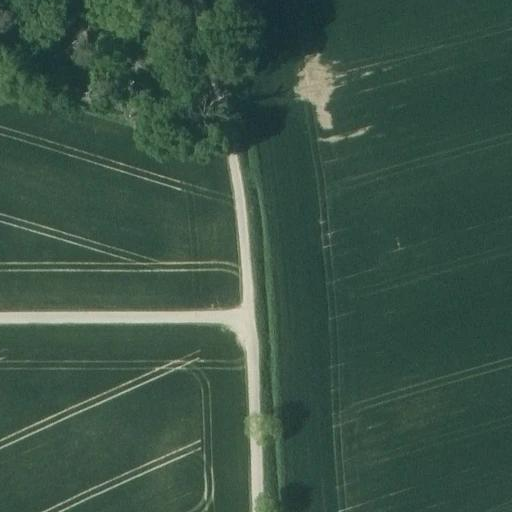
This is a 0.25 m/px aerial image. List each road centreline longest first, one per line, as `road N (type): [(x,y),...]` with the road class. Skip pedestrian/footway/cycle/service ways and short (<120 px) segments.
road 1 (track): [(258,511),(246,316),(201,0)]
road 2 (track): [(0,319),(246,316)]
